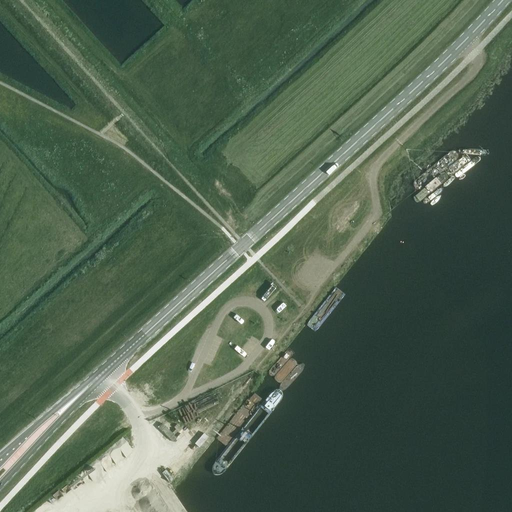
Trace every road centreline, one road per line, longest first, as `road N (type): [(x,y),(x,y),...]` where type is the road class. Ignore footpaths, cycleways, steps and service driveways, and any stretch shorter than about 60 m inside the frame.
road 1 (primary): [(80,393),(502,0)]
road 2 (primary): [(0,484),(80,393)]
